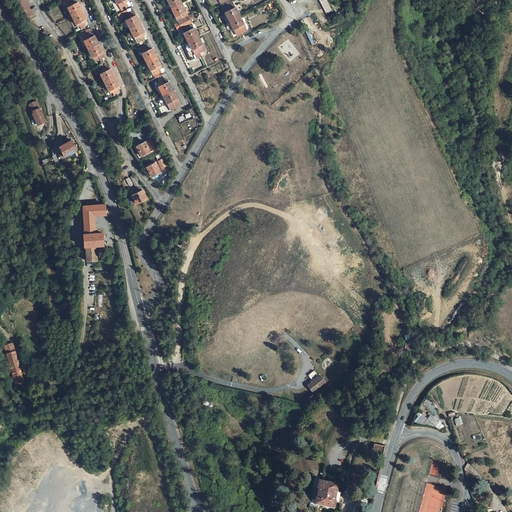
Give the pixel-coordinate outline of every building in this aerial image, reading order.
[(17,0),(26,20),(33,17),(24,0),(17,0)] [(69,8),(68,9),(76,25),(77,24),(78,27),(79,26),(81,29),(87,27),(86,25),(87,24),(86,21),(87,20),(79,3),(77,4),(76,1),(74,2),(73,0),(69,0),(67,1),(69,5),(68,5),(69,8)] [(115,0),(118,4),(119,4),(123,10),(129,8),(127,3),(129,2),(127,0),(115,0)] [(188,15),(180,0),(168,0),(176,16),(176,15),(182,28),(185,27),(185,26),(189,24),(189,25),(192,24),(188,16),(186,17),(186,16),(188,15)] [(328,0),(320,0),(326,11),(333,8),(328,0)] [(237,36),(246,31),(239,16),(236,9),(235,9),(230,1),(226,3),(227,6),(225,7),(226,10),(225,10),(227,13),(225,14),(229,21),(232,29),(234,29),(237,36)] [(130,28),(135,40),(138,39),(140,42),(145,40),(144,36),(145,35),(144,33),(145,32),(135,11),(132,12),(131,10),(124,13),(127,21),(127,22),(124,23),(124,25),(126,29),(127,29),(130,28)] [(185,27),(182,28),(185,33),(184,33),(189,44),(186,45),(185,47),(187,50),(189,51),(192,50),(193,50),(196,56),(198,55),(203,52),(205,52),(202,46),(203,46),(206,44),(203,39),(200,41),(192,25),(187,27),(186,28),(185,27)] [(84,41),(90,53),(93,58),(96,64),(103,60),(101,57),(103,56),(102,54),(103,53),(95,36),(94,37),(92,32),(90,33),(89,32),(84,35),(85,37),(84,38),(85,41),(84,41)] [(154,78),(157,76),(159,75),(162,74),(160,70),(161,69),(160,66),(162,66),(153,48),(152,49),(150,46),(149,47),(147,43),(141,45),(143,49),(141,50),(154,78)] [(107,68),(105,65),(100,68),(102,71),(100,71),(102,75),(101,75),(109,91),(110,91),(111,93),(113,92),(115,97),(120,94),(117,90),(119,89),(118,87),(119,86),(111,70),(110,71),(108,68),(107,68)] [(164,77),(158,79),(160,83),(158,84),(160,88),(159,88),(167,103),(168,103),(172,111),(177,108),(176,108),(181,105),(170,83),(169,83),(167,80),(165,80),(164,77)] [(39,107),(35,100),(28,104),(32,111),(33,110),(33,112),(32,113),(36,121),(38,125),(41,123),(46,121),(39,107)] [(158,149),(153,138),(149,140),(154,151),(158,149)] [(57,150),(58,154),(74,146),(72,141),(59,147),(60,149),(57,150)] [(146,143),(136,147),(141,156),(150,152),(146,143)] [(76,151),(74,146),(58,154),(60,157),(64,156),(65,157),(76,151)] [(167,169),(163,159),(159,161),(163,171),(167,169)] [(155,162),(146,167),(151,177),(160,173),(155,162)] [(141,186),(140,185),(136,174),(132,175),(137,186),(133,188),(135,192),(134,192),(135,195),(133,195),(136,204),(149,199),(146,190),(144,190),(141,186)] [(86,260),(97,260),(96,246),(102,245),(102,233),(96,233),(95,216),(105,215),(104,204),(82,206),(84,234),(83,234),(84,247),(85,247),(86,260)] [(14,385),(23,383),(12,343),(4,345),(14,385)] [(317,374),(305,385),(310,391),(322,381),(317,374)] [(420,414),(416,420),(429,429),(436,419),(430,415),(427,419),(420,414)] [(375,458),(382,459),(386,445),(374,442),(372,448),(377,449),(375,458)] [(335,502),(341,503),(342,492),(337,491),(337,485),(319,483),(316,506),(334,508),(335,502)]
